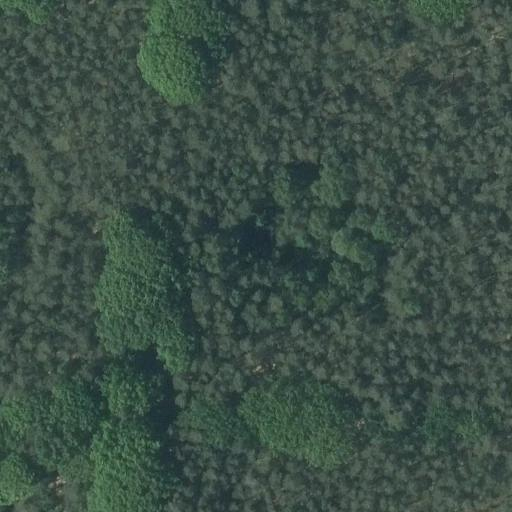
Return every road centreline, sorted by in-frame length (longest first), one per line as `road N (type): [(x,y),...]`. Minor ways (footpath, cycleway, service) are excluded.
road 1 (track): [(148,393),(169,0)]
road 2 (track): [(148,393),(124,410),(121,511)]
